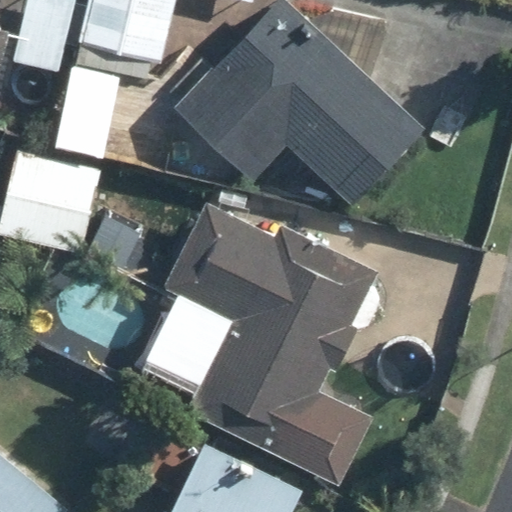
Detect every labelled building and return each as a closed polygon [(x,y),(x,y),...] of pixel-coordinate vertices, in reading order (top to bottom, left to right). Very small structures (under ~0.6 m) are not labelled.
[(0,0),(0,60),(10,21),(0,18),(0,0)] [(67,0),(24,0),(13,59),(54,67),(67,0)] [(98,0),(86,59),(152,73),(155,57),(170,60),(182,0),(98,0)] [(302,0),(277,0),(184,101),(263,174),(297,137),(362,197),(433,121),(302,0)] [(129,72),(79,59),(59,138),(109,151),(129,72)] [(106,161),(21,141),(1,230),(86,249),(106,161)] [(321,385),(377,264),(210,188),(166,283),(230,312),(187,406),(339,476),(371,408),(321,385)] [(165,511),(290,511),(304,485),(205,435),(165,511)] [(65,511),(74,503),(0,438),(0,511),(65,511)]
